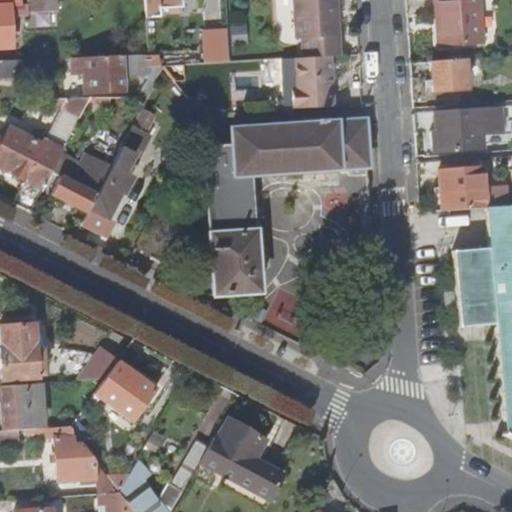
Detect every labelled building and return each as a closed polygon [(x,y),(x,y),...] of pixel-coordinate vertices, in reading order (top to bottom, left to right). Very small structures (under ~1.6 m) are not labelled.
[(0,0),(0,49),(7,49),(8,21),(8,3),(8,0),(0,0)] [(23,0),(23,2),(24,9),(53,8),(53,0),(23,0)] [(143,0),(144,19),(154,18),(154,10),(174,9),(173,0),(143,0)] [(304,62),(328,60),(340,60),(335,0),(291,0),(295,42),(302,41),(304,62)] [(481,45),(477,0),(431,0),(433,18),(437,18),(440,49),(481,45)] [(23,2),(8,3),(8,21),(24,20),(24,9),(23,2)] [(228,26),(202,28),(205,61),(230,59),(228,26)] [(131,56),(69,60),(70,75),(84,75),(85,93),(119,91),(118,81),(132,80),(131,56)] [(328,60),(304,62),(299,62),(300,79),(301,93),(296,93),(298,113),(332,110),(328,60)] [(21,62),(0,63),(0,81),(22,80),(21,62)] [(475,72),(474,62),(428,66),(430,97),(462,95),(461,73),(475,72)] [(78,119),(88,99),(65,100),(59,110),(78,119)] [(49,110),(59,110),(65,100),(48,101),(49,110)] [(474,113),(431,116),(434,155),(476,153),(474,113)] [(135,122),(148,128),(152,120),(139,114),(135,122)] [(135,122),(109,172),(85,217),(82,223),(95,229),(100,219),(105,221),(120,194),(127,179),(124,177),(131,164),(136,166),(149,139),(143,136),(148,128),(135,122)] [(204,154),(214,287),(227,286),(228,298),(259,296),(250,178),(367,170),(364,125),(323,128),(322,125),(316,125),(316,129),(231,135),(232,151),(204,154)] [(0,172),(41,194),(60,156),(42,146),(40,150),(7,133),(0,146),(0,172)] [(85,217),(109,172),(86,160),(80,172),(86,175),(78,189),(61,179),(51,198),(85,217)] [(438,215),(484,212),(481,173),(436,176),(438,215)] [(133,182),(127,179),(120,194),(125,197),(133,182)] [(511,209),(484,212),(486,246),(492,326),(502,439),(511,444),(511,209)] [(492,326),(486,246),(449,249),(455,329),(492,326)] [(227,286),(214,287),(215,299),(228,298),(227,286)] [(316,313),(270,288),(255,320),(300,344),(316,313)] [(0,326),(0,353),(0,381),(62,379),(61,353),(69,353),(68,339),(60,340),(60,326),(0,326)] [(99,384),(115,353),(97,343),(81,375),(99,384)] [(117,365),(103,383),(93,397),(131,426),(156,394),(117,365)] [(63,385),(62,379),(0,381),(0,387),(38,386),(63,385)] [(38,386),(0,387),(0,388),(3,431),(18,430),(39,429),(41,429),(38,386)] [(214,437),(207,449),(199,461),(267,504),(281,481),(253,463),(265,444),(229,421),(218,440),(214,437)] [(71,428),(41,429),(39,429),(40,439),(53,439),(56,482),(94,480),(93,465),(77,445),(71,442),(71,428)] [(18,430),(3,431),(0,430),(0,444),(18,444),(18,430)] [(179,493),(199,461),(207,449),(196,442),(168,486),(179,493)] [(117,491),(132,511),(160,511),(139,482),(143,475),(134,463),(117,491)] [(303,497),(311,511),(340,494),(332,480),(331,480),(303,497)] [(132,511),(117,491),(97,492),(98,505),(106,504),(106,511),(132,511)]
